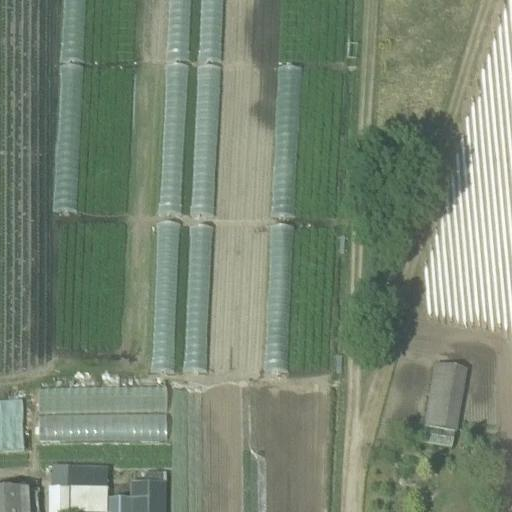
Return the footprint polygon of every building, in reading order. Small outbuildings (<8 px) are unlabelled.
[(465,372),(435,367),(424,430),(454,435),(465,372)] [(39,410),(79,408),(77,389),(38,392),(39,410)] [(22,404),(0,404),(0,450),(24,450),(22,404)] [(38,439),(167,440),(167,417),(38,415),(38,439)] [(106,492),(107,472),(67,471),(67,491),(106,492)] [(164,511),(165,486),(131,486),(131,502),(106,502),(106,511),(164,511)] [(0,494),(0,511),(29,511),(29,493),(0,494)]
